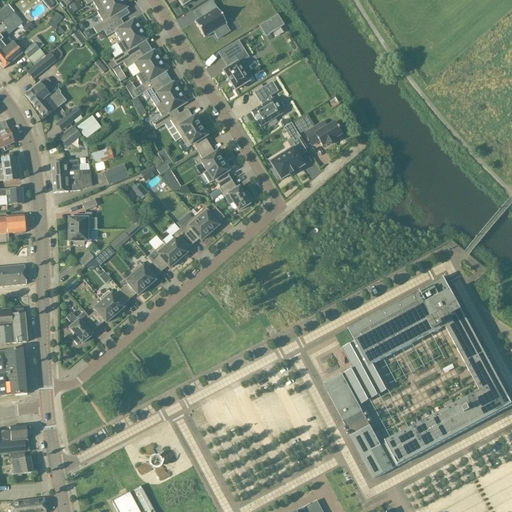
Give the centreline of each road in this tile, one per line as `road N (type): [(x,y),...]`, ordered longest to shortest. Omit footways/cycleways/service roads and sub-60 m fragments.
road 1 (residential): [(511,385),(448,265),(290,348)]
road 2 (tertiary): [(45,387),(32,157),(0,93)]
road 3 (residential): [(45,387),(74,384),(278,206)]
road 4 (residential): [(278,206),(152,0)]
road 5 (residential): [(511,419),(385,484)]
road 6 (residential): [(290,348),(173,410)]
road 7 (residential): [(173,410),(56,470)]
road 8 (residential): [(347,456),(290,348)]
